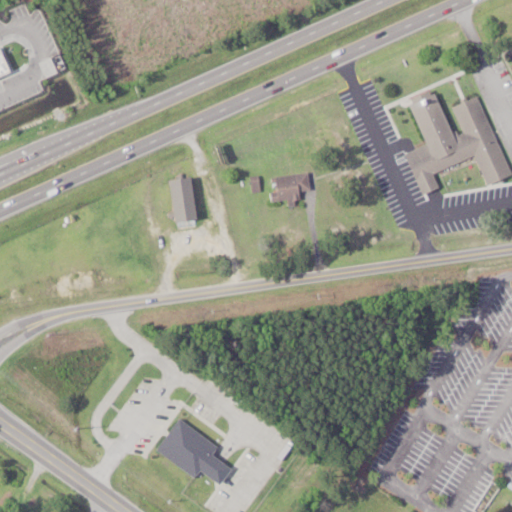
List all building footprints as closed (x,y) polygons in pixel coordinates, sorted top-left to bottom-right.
[(472,156),(431,173),(437,186),(419,193),(403,153),(425,144),(407,100),(434,89),(453,135),(462,131),(451,105),(478,94),(511,173),(484,185),(472,156)] [(275,191),(273,177),(306,171),(310,191),(300,192),(301,198),(295,199),(296,207),(287,209),(285,201),(269,203),(267,192),(275,191)] [(167,176),(187,174),(191,215),(171,217),(167,176)] [(249,176),(257,175),(260,191),(252,193),(249,176)] [(155,447),(177,417),(216,446),(211,453),(229,467),(218,482),(199,469),(194,475),(155,447)]
